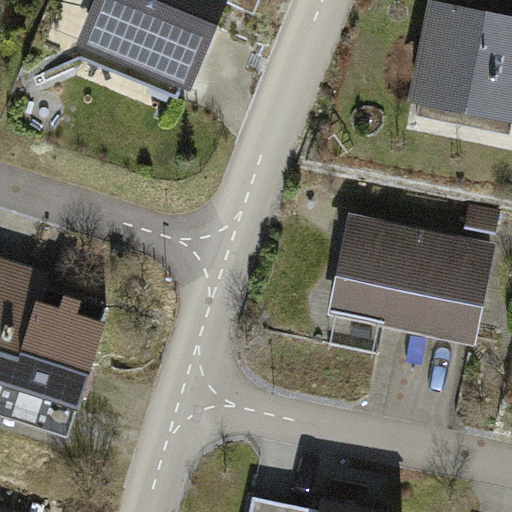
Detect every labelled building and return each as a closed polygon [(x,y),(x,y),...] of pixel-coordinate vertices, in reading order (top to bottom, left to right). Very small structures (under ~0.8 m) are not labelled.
[(235,0),(101,0),(77,64),(194,109),(235,0)] [(511,19),(428,4),(408,109),(511,127),(511,19)] [(494,248),(351,217),(329,318),(472,349),(494,248)] [(121,293),(0,256),(0,389),(85,415),(121,293)] [(372,511),(253,492),(249,511),(372,511)]
